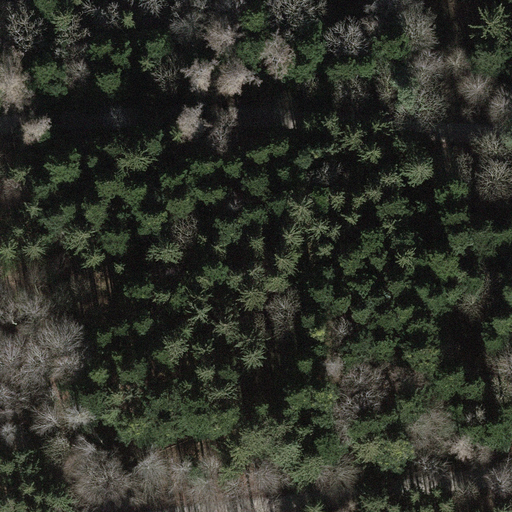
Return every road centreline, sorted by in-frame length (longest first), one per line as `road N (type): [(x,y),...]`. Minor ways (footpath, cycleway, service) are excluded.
road 1 (track): [(0,130),(67,120),(275,126),(511,154)]
road 2 (track): [(511,483),(245,511)]
